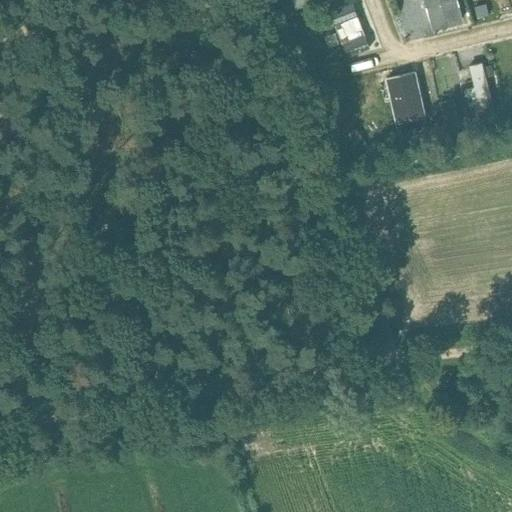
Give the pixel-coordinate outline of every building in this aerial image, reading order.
[(294,0),(298,9),(321,0),(294,0)] [(423,0),(432,31),(461,24),(454,0),(423,0)] [(351,3),(331,10),(347,56),(368,48),(351,3)] [(511,60),(499,63),(509,106),(511,105),(511,60)] [(469,66),(478,101),(465,104),(468,116),(495,109),(483,63),(469,66)] [(415,73),(385,80),(395,125),(426,118),(415,73)] [(337,122),(350,117),(346,105),(332,110),(337,122)] [(369,149),(360,136),(349,145),(358,157),(369,149)]
